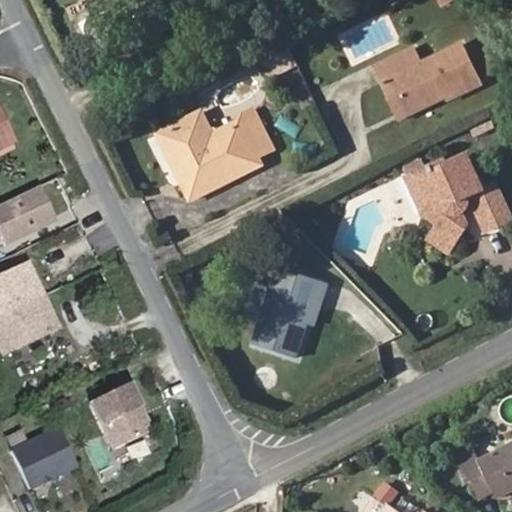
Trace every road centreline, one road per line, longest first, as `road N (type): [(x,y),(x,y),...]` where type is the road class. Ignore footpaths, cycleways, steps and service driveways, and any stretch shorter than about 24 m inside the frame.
road 1 (residential): [(239,484),(37,30)]
road 2 (residential): [(511,342),(239,484)]
